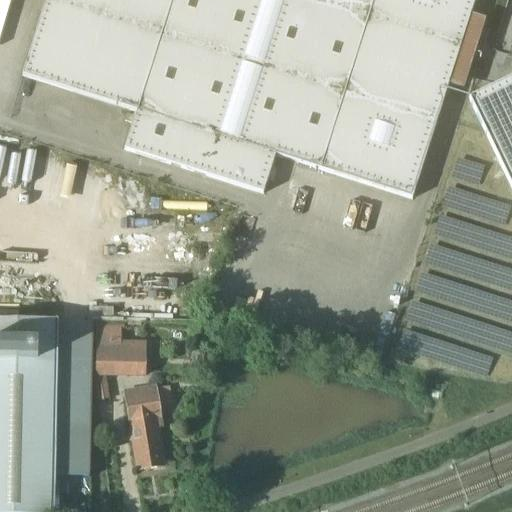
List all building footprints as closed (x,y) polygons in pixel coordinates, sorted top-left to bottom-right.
[(46,0),(22,77),(136,113),(123,151),(262,195),(275,157),(411,200),(448,86),(462,90),(485,20),(470,15),(474,0),(46,0)] [(511,78),(468,100),(483,132),(511,192),(511,78)] [(256,247),(247,275),(309,296),(319,268),(256,247)] [(104,258),(105,328),(187,327),(187,301),(201,301),(200,282),(186,282),(186,295),(162,295),(162,281),(145,282),(145,271),(140,271),(140,257),(104,258)] [(0,511),(52,511),(54,478),(89,479),(92,325),(58,324),(58,323),(0,321),(0,511)] [(95,344),(94,380),(143,381),(144,345),(95,344)] [(156,395),(125,400),(137,472),(163,467),(157,429),(161,428),(156,395)]
